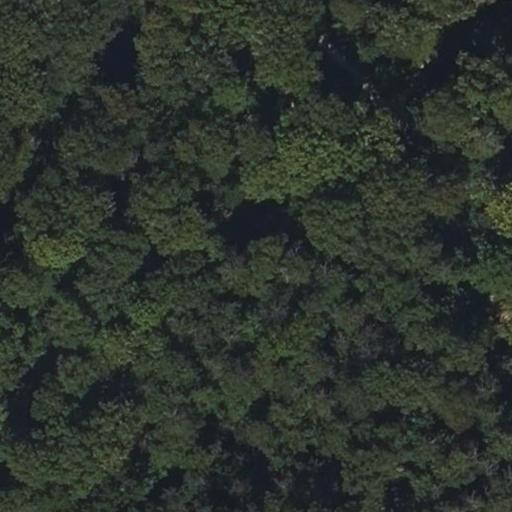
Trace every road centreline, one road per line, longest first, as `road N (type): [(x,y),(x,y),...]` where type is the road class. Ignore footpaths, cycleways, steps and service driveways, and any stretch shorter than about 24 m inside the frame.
road 1 (track): [(0,406),(379,103)]
road 2 (track): [(511,361),(379,103)]
road 3 (track): [(379,103),(511,0)]
road 4 (track): [(280,0),(379,103)]
